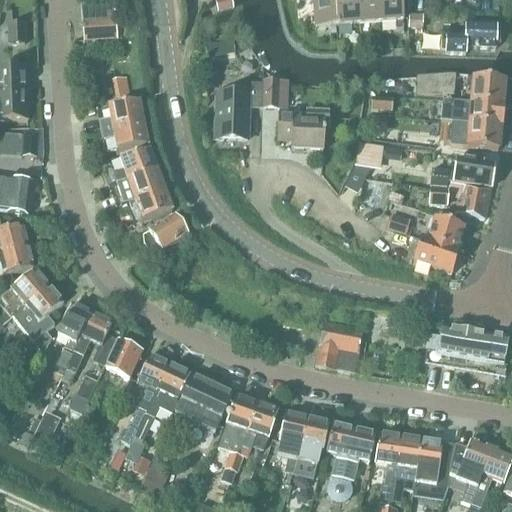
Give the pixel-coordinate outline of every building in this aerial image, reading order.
[(338,0),(311,0),(314,30),(341,28),(338,0)] [(359,0),(338,0),(341,28),(361,26),(359,0)] [(379,0),(359,0),(361,26),(382,25),(379,0)] [(400,0),(379,0),(382,25),(402,23),(400,0)] [(111,40),(109,18),(81,21),(83,43),(111,40)] [(464,38),(459,38),(449,38),(448,54),(459,55),(459,49),(495,50),(495,47),(498,45),(498,38),(495,35),(495,26),(464,25),(464,38)] [(7,26),(8,47),(24,46),(23,26),(7,26)] [(0,124),(27,123),(25,70),(0,70),(0,124)] [(442,96),(452,96),(453,77),(416,79),(416,95),(442,96)] [(128,78),(112,80),(114,102),(131,100),(128,78)] [(464,107),(503,110),(503,109),(501,108),(503,84),(467,81),(464,105),(464,107)] [(278,112),(279,83),(261,83),(261,86),(260,111),(278,112)] [(246,97),(216,96),(214,141),(246,142),(247,111),(260,111),(261,86),(247,85),(246,97)] [(377,100),(377,113),(384,113),(385,101),(377,100)] [(439,124),(463,126),(463,125),(501,128),(503,110),(464,107),(464,105),(451,104),(441,103),(439,124)] [(107,114),(111,135),(143,129),(141,119),(142,117),(141,111),(139,110),(138,108),(107,114)] [(290,152),(322,154),(323,137),(324,137),(324,133),(323,133),(323,127),(327,127),(328,114),(305,113),(304,125),(300,125),(301,116),(277,115),(276,144),(290,145),(290,152)] [(463,125),(463,126),(461,150),(497,153),(499,129),(501,129),(501,128),(463,125)] [(143,129),(111,135),(115,156),(148,150),(147,147),(149,145),(147,139),(145,138),(143,129)] [(0,156),(42,155),(42,133),(0,133),(0,156)] [(354,169),(369,171),(372,150),(357,147),(354,169)] [(118,165),(126,185),(157,174),(154,165),(155,163),(153,157),(150,156),(149,154),(118,165)] [(455,163),(453,176),(431,173),(428,191),(445,193),(446,185),(490,191),(493,168),(455,163)] [(126,185),(134,205),(164,194),(161,185),(162,182),(160,176),(157,175),(157,174),(126,185)] [(6,215),(26,217),(31,185),(3,181),(0,180),(0,213),(6,215)] [(457,199),(455,215),(483,222),(489,192),(459,187),(448,186),(447,193),(429,192),(428,208),(446,209),(446,198),(457,199)] [(164,194),(134,205),(141,225),(172,213),(171,212),(173,209),(170,203),(168,202),(164,194)] [(174,218),(147,235),(161,255),(187,238),(174,218)] [(389,220),(385,231),(405,237),(408,225),(389,220)] [(433,222),(426,244),(456,253),(463,231),(433,222)] [(0,256),(27,249),(21,228),(2,234),(0,227),(0,256)] [(456,253),(426,244),(419,242),(412,266),(450,277),(458,254),(456,253)] [(27,249),(0,256),(0,271),(2,278),(33,270),(27,249)] [(0,329),(12,319),(48,290),(34,274),(10,294),(1,301),(8,309),(0,316),(0,329)] [(48,290),(12,319),(19,327),(43,358),(51,341),(45,335),(54,328),(46,319),(62,306),(48,290)] [(64,350),(73,354),(91,316),(71,307),(60,330),(57,338),(67,343),(64,350)] [(73,354),(82,359),(83,359),(90,344),(100,349),(111,326),(91,316),(73,354)] [(315,369),(353,376),(361,332),(323,326),(315,369)] [(437,358),(484,366),(489,337),(443,328),(437,358)] [(489,337),(484,366),(501,369),(506,340),(489,337)] [(141,354),(117,343),(105,371),(129,382),(141,354)] [(53,373),(62,377),(71,358),(63,354),(53,373)] [(71,358),(62,377),(56,390),(65,395),(82,359),(73,354),(71,358)] [(130,427),(138,431),(169,367),(149,358),(147,365),(137,386),(148,391),(130,427)] [(169,367),(138,431),(133,443),(141,447),(159,411),(170,416),(189,377),(169,367)] [(76,398),(87,404),(97,384),(85,378),(76,398)] [(173,417),(193,427),(212,388),(192,378),(179,406),(173,417)] [(212,388),(193,427),(213,436),(219,425),(232,397),(212,388)] [(217,452),(229,456),(221,478),(229,481),(232,472),(256,406),(236,399),(226,428),(217,452)] [(277,414),(256,406),(232,472),(238,474),(243,460),(247,461),(251,449),(263,453),(267,442),(277,414)] [(32,443),(62,457),(75,430),(68,427),(68,425),(45,414),(32,443)] [(275,457),(297,462),(306,420),(285,416),(275,457)] [(306,420),(297,462),(318,467),(328,425),(306,420)] [(332,426),(325,455),(337,458),(332,479),(334,479),(333,483),(329,487),(327,491),(327,496),(328,500),(332,503),(336,505),(340,505),(344,504),(348,500),(350,496),(350,492),(348,487),(349,483),(350,483),(355,462),(368,465),(375,436),(332,426)] [(379,436),(374,466),(386,468),(383,487),(381,486),(377,506),(387,508),(388,499),(390,500),(399,440),(379,436)] [(388,499),(387,508),(399,510),(402,493),(405,493),(412,495),(414,485),(420,443),(399,440),(390,500),(388,499)] [(412,495),(411,499),(442,504),(447,490),(451,463),(456,449),(453,448),(420,443),(414,485),(412,495)] [(442,504),(442,505),(448,507),(450,501),(469,508),(476,490),(491,451),(469,443),(466,452),(456,449),(451,463),(447,490),(442,504)] [(476,490),(469,508),(479,511),(490,482),(502,486),(511,460),(511,458),(491,451),(476,490)] [(287,461),(285,475),(293,477),(296,463),(287,461)] [(140,494),(159,502),(168,479),(150,471),(140,494)] [(508,509),(506,511),(511,511),(511,474),(502,496),(506,498),(502,506),(508,509)]
